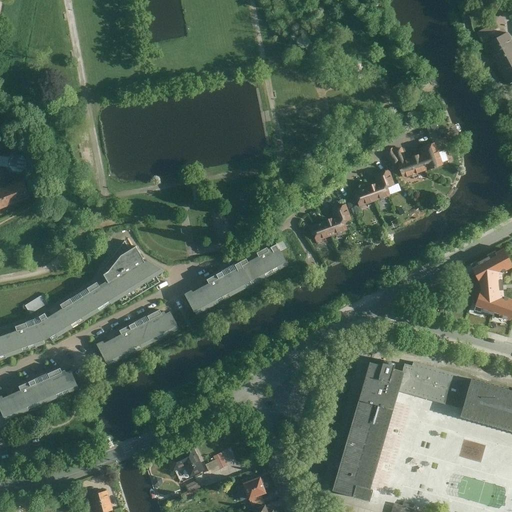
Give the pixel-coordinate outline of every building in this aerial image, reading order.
[(511,43),(507,33),(482,45),(486,53),(489,52),(506,86),(511,82),(511,43)] [(435,123),(424,127),(428,139),(433,137),(434,140),(441,141),(445,136),(444,130),(437,129),(435,123)] [(419,155),(406,159),(401,147),(393,150),(392,149),(384,155),(402,179),(442,165),(435,142),(417,149),(419,155)] [(12,184),(0,188),(0,208),(30,198),(23,180),(22,176),(29,170),(29,160),(25,154),(21,151),(12,150),(5,156),(0,155),(0,166),(3,167),(9,176),(12,176),(12,184)] [(375,183),(352,191),(358,208),(390,196),(387,188),(394,185),(389,170),(373,176),(375,183)] [(333,218),(310,226),(316,242),(346,231),(343,223),(351,220),(345,204),(329,210),(333,218)] [(196,315),(288,266),(277,245),(269,250),(268,248),(258,254),(260,258),(249,263),(247,260),(207,282),(209,285),(193,294),(192,292),(185,296),(196,315)] [(0,361),(47,342),(165,273),(146,263),(136,249),(121,257),(110,273),(103,276),(107,283),(99,288),(96,283),(58,307),(61,311),(47,320),(45,315),(33,322),(14,328),(16,333),(0,338),(0,361)] [(474,311),(510,322),(511,317),(511,300),(504,297),(503,286),(501,275),(511,269),(511,261),(504,249),(471,266),(481,285),(481,293),(474,311)] [(442,305),(440,281),(433,281),(426,282),(423,283),(420,285),(419,288),(418,292),(418,295),(418,297),(418,299),(419,301),(421,302),(423,304),(425,305),(427,306),(428,306),(431,306),(442,305)] [(25,302),(30,311),(48,302),(44,293),(25,302)] [(107,366),(180,331),(170,313),(166,316),(165,313),(161,315),(159,312),(120,332),(122,336),(105,345),(103,342),(97,346),(107,366)] [(511,391),(472,380),(472,379),(414,362),(413,366),(410,373),(403,371),(393,368),(395,363),(383,360),(382,365),(369,362),(363,386),(333,489),(353,495),(353,496),(369,500),(372,489),(370,488),(393,408),(398,391),(400,384),(429,392),(427,399),(463,409),(461,416),(511,431),(511,391)] [(413,366),(405,364),(403,371),(410,373),(413,366)] [(7,423),(78,390),(70,373),(66,375),(65,372),(60,374),(59,371),(17,388),(19,393),(1,401),(0,399),(0,398),(0,414),(2,418),(0,418),(0,431),(9,427),(7,423)] [(400,384),(398,391),(427,399),(429,392),(400,384)] [(443,420),(418,414),(415,423),(441,430),(443,420)] [(205,468),(193,444),(166,456),(173,470),(185,465),(190,476),(205,468)] [(213,455),(215,459),(207,463),(211,472),(227,464),(221,451),(213,455)] [(262,473),(244,479),(250,497),(262,493),(268,491),(262,473)] [(197,479),(186,484),(189,492),(201,487),(197,479)] [(106,490),(90,494),(94,511),(104,511),(112,510),(106,490)] [(262,493),(250,497),(253,506),(255,506),(265,502),(262,493)] [(255,506),(257,511),(278,511),(276,506),(269,508),(267,502),(265,502),(255,506)] [(401,506),(394,504),(392,511),(423,511),(414,509),(414,505),(404,502),(401,506)]
